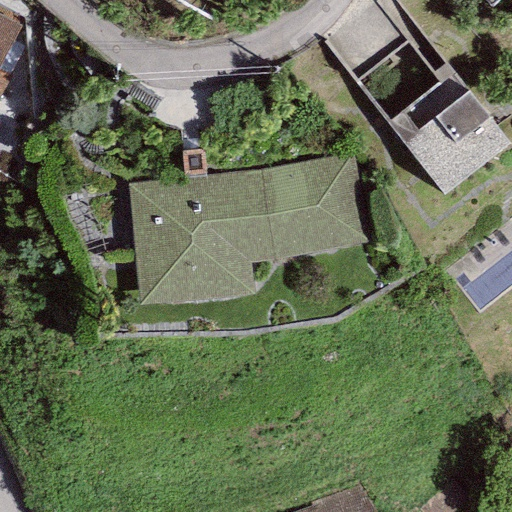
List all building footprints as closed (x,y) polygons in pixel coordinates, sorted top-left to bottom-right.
[(0,12),(0,63),(21,23),(0,12)] [(406,39),(354,81),(445,193),(511,140),(454,70),(440,81),(406,39)] [(204,146),(179,151),(181,173),(207,169),(204,146)] [(257,171),(125,182),(139,307),(253,291),(249,261),(369,238),(352,152),(257,171)] [(452,511),(469,496),(450,478),(418,507),(421,511),(452,511)] [(315,500),(316,503),(319,511),(373,511),(369,502),(356,485),(315,500)] [(319,511),(316,503),(292,511),(319,511)]
